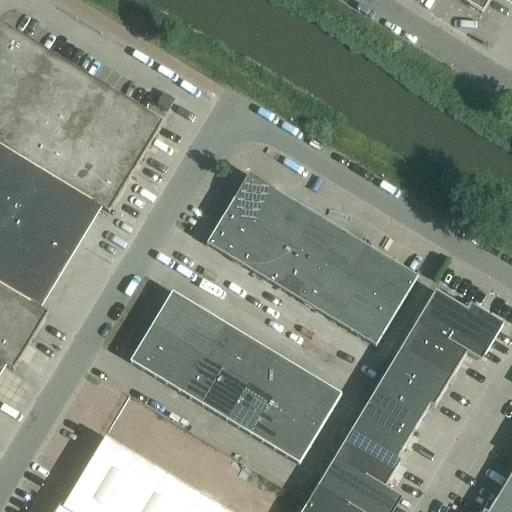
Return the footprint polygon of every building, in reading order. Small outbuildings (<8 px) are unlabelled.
[(456,0),(482,15),(491,0),(456,0)] [(0,24),(0,101),(20,113),(49,65),(48,64),(53,57),(0,24)] [(53,57),(48,64),(49,65),(20,113),(34,122),(47,130),(81,74),(53,57)] [(81,74),(47,130),(75,147),(109,91),(81,74)] [(109,91),(75,147),(124,176),(131,180),(141,164),(164,124),(144,112),(109,91)] [(164,95),(157,106),(168,113),(175,102),(164,95)] [(0,149),(13,157),(34,122),(20,113),(0,101),(0,149)] [(34,122),(13,157),(26,165),(92,205),(109,215),(131,180),(124,176),(75,147),(47,130),(34,122)] [(0,149),(0,194),(6,199),(26,165),(13,157),(0,149)] [(6,199),(72,238),(92,205),(26,165),(6,199)] [(249,177),(228,212),(253,227),(274,192),(249,177)] [(253,227),(277,241),(298,207),(274,192),(253,227)] [(0,208),(0,241),(51,273),(72,238),(6,199),(0,208)] [(275,245),(298,259),(301,256),(322,221),(298,207),(277,241),(275,245)] [(207,248),(208,248),(232,262),(253,227),(228,212),(207,248)] [(322,221),(301,256),(324,270),(346,235),(322,221)] [(277,241),(253,227),(232,262),(256,276),(275,245),(277,241)] [(346,235),(324,270),(348,285),(370,250),(346,235)] [(51,273),(0,241),(0,288),(31,307),(31,306),(51,273)] [(298,259),(275,245),(256,276),(279,291),(298,259)] [(370,250),(348,285),(372,299),(393,264),(370,250)] [(298,259),(279,291),(303,305),(324,270),(301,256),(298,259)] [(417,280),(418,281),(419,280),(393,264),(372,299),(397,314),(417,280)] [(324,270),(303,305),(327,320),(348,285),(324,270)] [(348,285),(327,320),(351,334),(372,299),(348,285)] [(0,288),(0,325),(23,339),(24,338),(32,343),(49,316),(31,306),(31,307),(0,288)] [(436,294),(417,325),(468,355),(467,356),(479,363),(501,326),(471,307),(467,313),(436,294)] [(173,295),(152,330),(176,344),(197,310),(173,295)] [(351,334),(376,349),(397,314),(372,299),(351,334)] [(197,310),(176,344),(200,359),(221,324),(197,310)] [(221,324),(200,359),(224,373),(245,339),(221,324)] [(0,364),(14,373),(32,343),(24,338),(23,339),(0,325),(0,364)] [(468,355),(417,325),(401,352),(451,383),(467,356),(468,355)] [(152,330),(131,365),(155,379),(176,344),(152,330)] [(245,339),(224,373),(248,388),(269,353),(245,339)] [(176,344),(155,379),(179,394),(200,359),(176,344)] [(430,408),(434,411),(451,383),(401,352),(384,380),(431,408),(430,408)] [(269,353),(248,388),(272,402),(293,368),(269,353)] [(200,359),(179,394),(203,408),(224,373),(200,359)] [(293,368),(272,402),(296,417),(317,382),(293,368)] [(224,373),(203,408),(227,423),(248,388),(224,373)] [(431,408),(384,380),(368,406),(415,434),(430,408),(431,408)] [(317,382),(296,417),(320,432),(342,397),(317,382)] [(248,388),(227,423),(251,437),(272,402),(248,388)] [(272,402),(251,437),(275,452),(296,417),(272,402)] [(351,434),(398,462),(398,461),(415,434),(368,406),(351,434)] [(275,452),(299,466),(320,432),(296,417),(275,452)] [(403,463),(398,461),(398,462),(351,434),(335,461),(385,492),(386,491),(403,463)] [(60,507),(57,511),(225,511),(106,440),(63,511),(61,510),(61,508),(60,507)] [(335,461),(318,489),(356,511),(391,511),(400,499),(386,491),(385,492),(335,461)] [(356,511),(318,489),(307,506),(303,511),(356,511)] [(511,511),(511,493),(504,489),(490,511),(511,511)]
